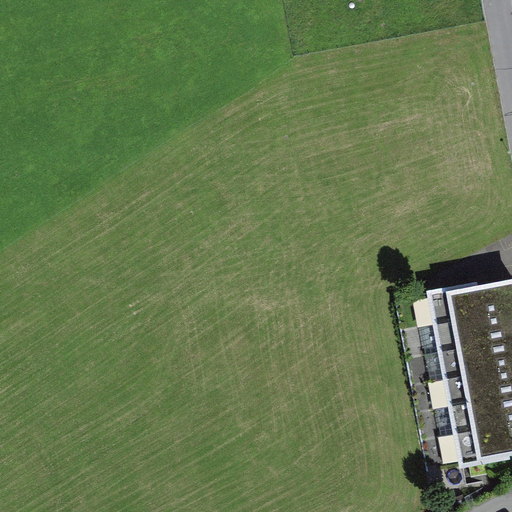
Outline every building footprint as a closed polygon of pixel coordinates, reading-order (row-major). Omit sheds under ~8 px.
[(511,284),(439,294),(442,322),(511,312),(511,284)] [(511,312),(442,322),(446,349),(511,340),(511,312)] [(511,340),(446,349),(449,375),(511,366),(511,340)] [(511,366),(449,375),(453,401),(511,392),(511,366)] [(511,392),(453,401),(456,427),(511,419),(511,392)] [(511,419),(456,427),(460,453),(511,445),(511,419)]
